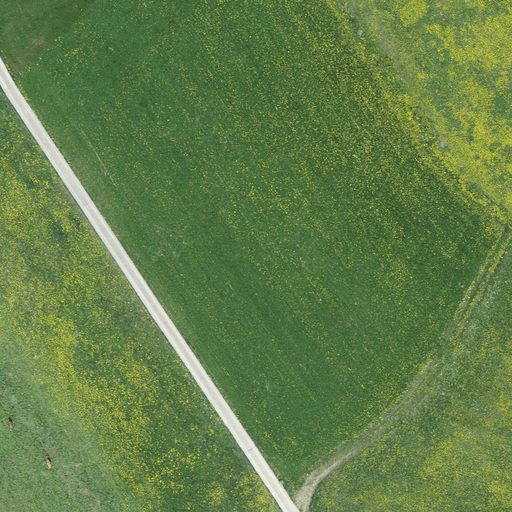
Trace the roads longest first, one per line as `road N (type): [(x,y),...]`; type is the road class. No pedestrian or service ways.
road 1 (unclassified): [(288,511),(0,79)]
road 2 (track): [(297,511),(307,477),(437,364),(508,229)]
